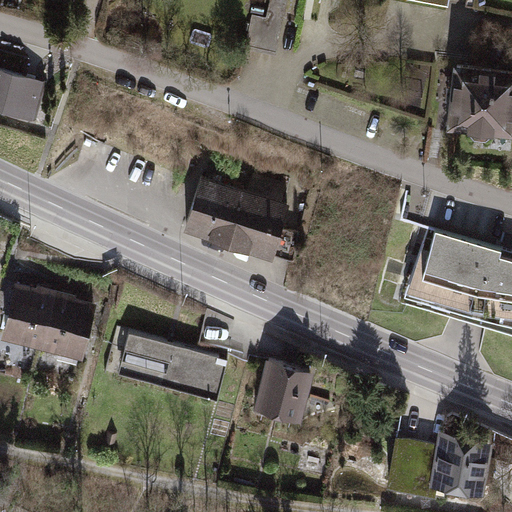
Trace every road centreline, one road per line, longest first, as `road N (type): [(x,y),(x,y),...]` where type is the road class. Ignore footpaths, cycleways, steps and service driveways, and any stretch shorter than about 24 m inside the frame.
road 1 (primary): [(511,403),(0,178)]
road 2 (residential): [(511,205),(0,22)]
